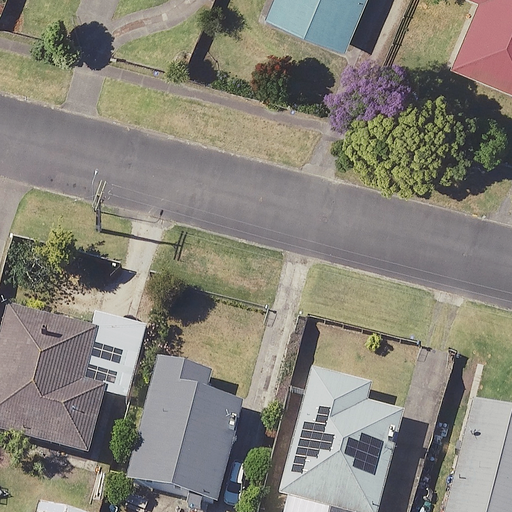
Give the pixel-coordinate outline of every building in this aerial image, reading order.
[(371,0),(282,0),(274,19),(350,51),(371,0)] [(511,0),(481,0),(455,62),(511,86),(511,0)] [(93,328),(4,306),(0,322),(0,432),(87,454),(101,395),(78,389),(93,328)] [(210,378),(159,364),(127,480),(214,504),(241,406),(205,397),(210,378)] [(368,387),(311,371),(273,511),(375,511),(402,415),(363,404),(368,387)] [(511,511),(511,417),(471,408),(445,511),(511,511)]
